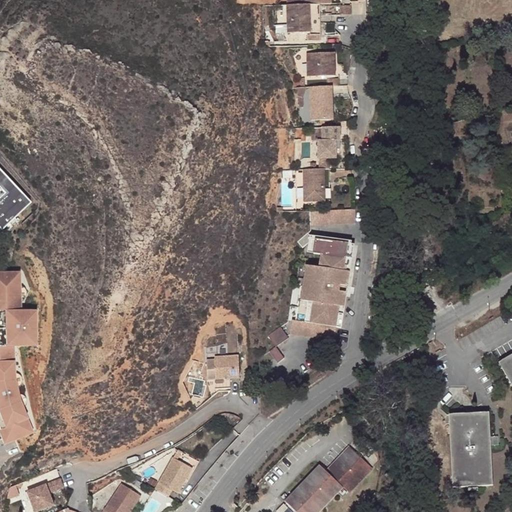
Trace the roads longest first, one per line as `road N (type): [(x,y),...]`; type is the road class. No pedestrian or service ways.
road 1 (residential): [(362,364),(354,338),(363,238),(356,79),(363,19)]
road 2 (track): [(438,322),(428,255),(422,0)]
road 3 (residential): [(255,449),(251,421),(239,406),(213,402),(94,465)]
road 4 (residential): [(511,281),(362,364)]
road 5 (residential): [(362,364),(255,449)]
